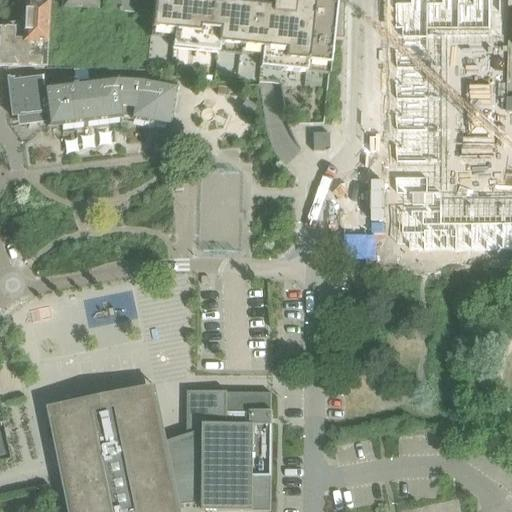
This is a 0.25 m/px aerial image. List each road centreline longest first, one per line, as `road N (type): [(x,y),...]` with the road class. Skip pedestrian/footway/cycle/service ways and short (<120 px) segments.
road 1 (residential): [(0,295),(11,286),(186,262),(312,269)]
road 2 (residential): [(312,269),(312,194),(362,147),(360,0)]
road 3 (residential): [(312,477),(312,269)]
